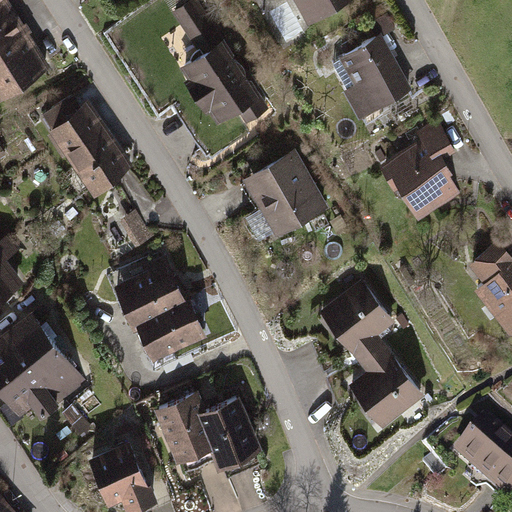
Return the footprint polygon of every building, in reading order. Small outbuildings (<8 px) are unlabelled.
[(55,66),(11,0),(0,0),(0,97),(1,100),(55,66)] [(195,0),(184,0),(169,10),(197,54),(177,67),(185,80),(180,83),(200,114),(204,111),(213,126),(236,112),(242,121),(263,107),(246,79),(240,79),(241,70),(235,61),(228,60),(229,53),(195,0)] [(291,0),(304,24),(348,0),(291,0)] [(376,34),(334,56),(336,60),(328,64),(355,115),(405,88),(376,34)] [(66,94),(39,113),(52,131),(48,134),(90,195),(132,165),(85,98),(74,106),(66,94)] [(454,151),(432,115),(410,129),(416,138),(374,164),(389,189),(393,186),(413,218),(455,192),(447,179),(452,176),(441,159),(454,151)] [(291,149),(238,180),(272,238),(325,207),(291,149)] [(0,295),(16,283),(0,261),(0,260),(16,249),(5,234),(0,237),(0,295)] [(511,264),(492,239),(464,262),(479,281),(468,290),(504,336),(511,336),(511,264)] [(162,253),(143,261),(148,271),(112,286),(131,330),(136,328),(150,360),(205,336),(185,292),(180,294),(162,253)] [(357,279),(315,311),(362,372),(345,385),(378,428),(421,396),(374,335),(390,323),(357,279)] [(83,377),(28,310),(0,332),(0,397),(17,418),(27,410),(37,422),(56,406),(53,401),(83,377)] [(195,390),(151,408),(174,464),(209,449),(217,469),(259,452),(236,397),(204,410),(195,390)] [(511,442),(486,418),(454,452),(506,500),(511,493),(511,442)] [(126,443),(85,459),(104,507),(120,501),(123,511),(132,511),(150,505),(126,443)] [(12,511),(0,499),(0,511),(12,511)]
